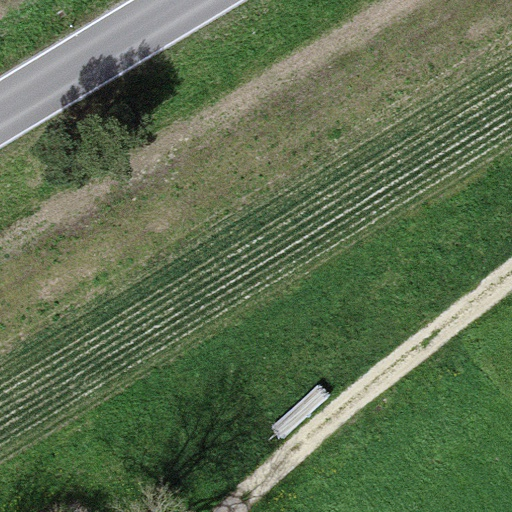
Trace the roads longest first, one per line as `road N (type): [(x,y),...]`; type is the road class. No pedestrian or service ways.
road 1 (track): [(248,511),(511,297)]
road 2 (secondary): [(0,110),(184,0)]
